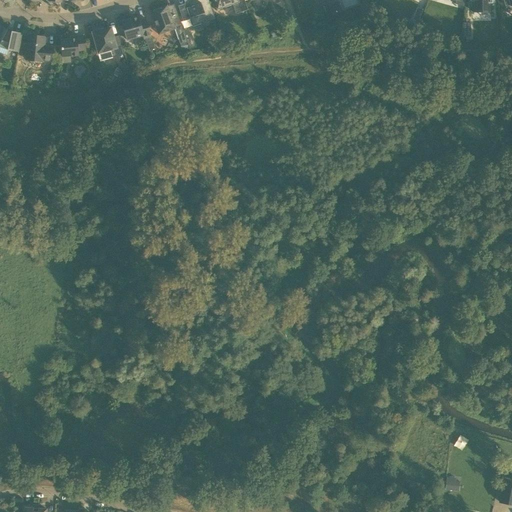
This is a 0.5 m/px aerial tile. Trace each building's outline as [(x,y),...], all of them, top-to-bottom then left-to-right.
[(183,0),(193,26),(215,19),(208,0),(183,0)] [(213,0),(214,2),(215,3),(217,9),(232,4),(236,14),(248,10),(244,0),(213,0)] [(284,8),(281,0),(272,0),(273,0),(280,0),(283,8),(282,8),(282,9),(284,8)] [(470,0),(470,1),(473,1),(473,13),(474,13),(474,11),(489,11),(489,12),(490,12),(490,3),(492,3),(491,0),(470,0)] [(326,2),(318,5),(322,17),(330,14),(326,2)] [(182,26),(177,14),(172,15),(170,14),(167,5),(151,11),(159,34),(175,29),(175,28),(182,26)] [(139,21),(138,17),(137,13),(131,15),(130,15),(131,19),(121,21),(127,40),(143,35),(144,39),(151,36),(146,19),(139,21)] [(8,50),(18,52),(22,33),(12,31),(8,30),(0,25),(0,52),(7,55),(8,50)] [(112,57),(124,54),(119,36),(113,37),(111,28),(93,33),(98,53),(110,50),(112,57)] [(191,33),(185,35),(187,43),(193,41),(191,33)] [(42,60),(51,61),(52,48),(43,47),(44,37),(29,35),(26,60),(42,62),(42,60)] [(78,53),(85,52),(84,35),(70,37),(70,39),(61,40),(63,63),(70,62),(70,56),(78,55),(78,53)] [(185,35),(184,35),(178,38),(180,44),(187,43),(185,35)] [(124,63),(118,67),(122,73),(128,69),(124,63)] [(90,76),(84,81),(89,86),(94,81),(90,76)] [(333,444),(337,429),(323,426),(319,441),(333,444)] [(447,477),(446,490),(455,491),(455,481),(456,478),(447,477)] [(511,504),(511,480),(505,479),(500,502),(511,504)]
